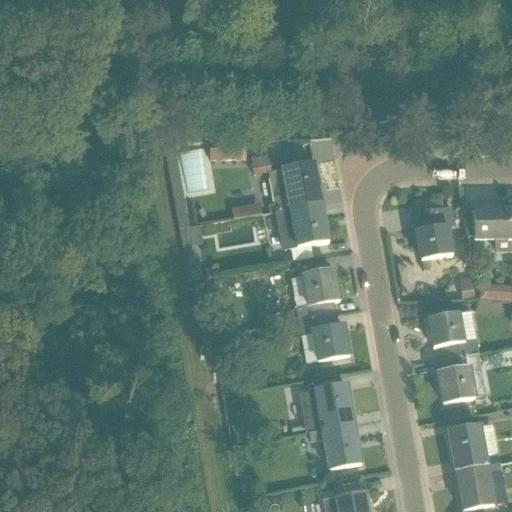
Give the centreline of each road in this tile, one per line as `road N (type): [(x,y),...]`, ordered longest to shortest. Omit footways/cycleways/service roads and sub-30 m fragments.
road 1 (residential): [(511,168),(400,169),(371,183),(363,197),(413,511)]
road 2 (track): [(207,511),(130,85)]
road 3 (track): [(511,87),(130,85)]
road 4 (track): [(130,85),(0,83)]
